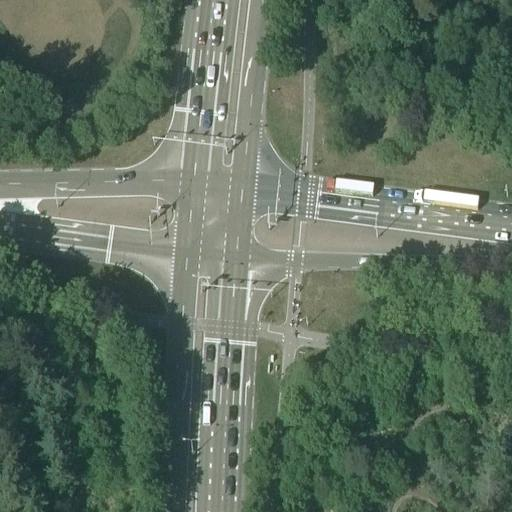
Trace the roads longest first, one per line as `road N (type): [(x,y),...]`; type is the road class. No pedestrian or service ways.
road 1 (primary): [(511,238),(242,185)]
road 2 (primary): [(187,254),(172,511)]
road 3 (primary): [(232,424),(247,406),(267,285),(330,261)]
road 4 (primary): [(192,180),(0,188)]
road 5 (primary): [(0,227),(187,254)]
road 6 (primary): [(242,185),(264,0)]
road 7 (primary): [(213,0),(192,180)]
road 8 (primary): [(330,261),(511,262)]
road 9 (primary): [(232,424),(236,259)]
